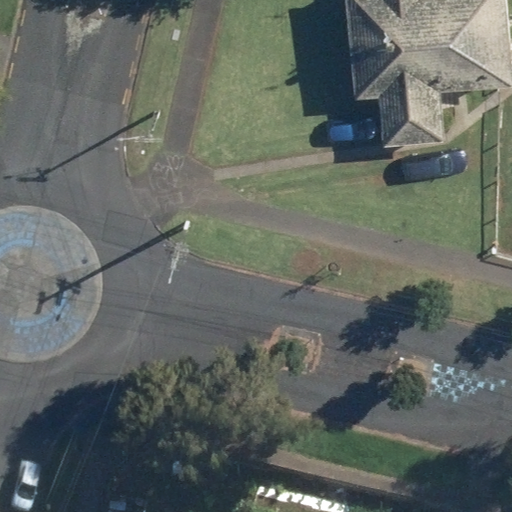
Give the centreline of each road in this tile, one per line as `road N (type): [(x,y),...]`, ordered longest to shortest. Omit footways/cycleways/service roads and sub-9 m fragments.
road 1 (residential): [(511,394),(124,301)]
road 2 (residential): [(86,0),(43,184)]
road 3 (residential): [(124,301),(92,358),(63,376),(0,379)]
road 4 (residential): [(43,184),(86,203),(108,225),(126,275),(124,301)]
